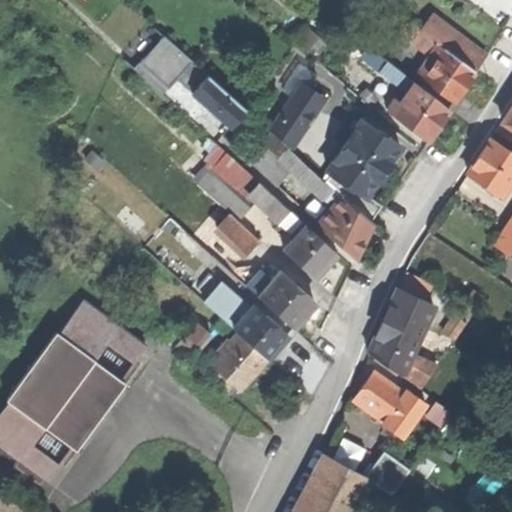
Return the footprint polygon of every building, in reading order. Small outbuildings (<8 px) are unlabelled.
[(420,31),(444,49),(475,72),(487,55),(431,15),(420,31)] [(420,31),(413,26),(407,21),(400,31),(406,35),(430,53),(433,49),(441,54),(423,79),(454,102),(466,85),(475,72),(444,49),(420,31)] [(289,39),(308,54),(317,43),(298,28),(289,39)] [(393,82),(408,93),(392,114),(428,140),(439,124),(450,110),(414,84),(400,73),(385,61),(354,37),(341,54),(371,78),(374,74),(389,86),(393,82)] [(140,68),(166,92),(177,79),(151,56),(140,68)] [(200,70),(189,60),(180,69),(192,79),(195,75),(203,82),(193,93),(230,126),(238,117),(245,110),(208,77),(200,70)] [(277,141),(288,150),(321,99),(302,87),(272,133),(277,141)] [(511,102),(501,119),(511,126),(511,102)] [(399,147),(360,121),(327,171),(331,173),(325,183),(331,188),(342,198),(370,222),(381,204),(367,195),(383,171),(399,147)] [(490,138),(511,152),(511,142),(494,131),(490,138)] [(511,152),(490,138),(480,152),(467,171),(501,193),(511,176),(511,152)] [(331,188),(325,183),(298,159),(288,150),(277,141),(254,167),(275,186),(291,167),(324,197),(331,188)] [(316,278),(326,266),(337,254),(306,226),(291,213),(267,191),(259,184),(239,165),(227,154),(219,147),(207,161),(215,168),(226,178),(247,198),(245,199),(253,206),(257,201),(281,223),(296,237),(284,250),(316,278)] [(197,185),(230,215),(238,222),(249,210),(209,173),(197,185)] [(318,224),(356,259),(365,240),(373,224),(370,222),(342,198),(318,224)] [(217,229),(246,255),(259,241),(238,222),(230,215),(217,229)] [(511,251),(511,220),(496,244),(511,254),(511,251)] [(200,268),(223,289),(234,277),(211,256),(200,268)] [(293,329),(305,315),(314,305),(279,273),(280,271),(266,258),(258,269),(260,271),(250,282),(246,287),(293,329)] [(402,273),(396,288),(423,300),(430,284),(402,273)] [(423,300),(396,288),(381,321),(367,353),(401,376),(411,352),(432,304),(423,300)] [(0,413),(0,448),(45,482),(71,447),(74,448),(121,384),(119,382),(145,347),(83,301),(58,335),(55,333),(6,399),(9,401),(0,413)] [(225,321),(267,357),(276,347),(286,335),(253,306),(245,315),(237,308),(225,321)] [(430,344),(442,353),(465,320),(453,312),(430,344)] [(174,322),(161,337),(174,349),(187,360),(210,334),(197,323),(187,334),(174,322)] [(264,360),(236,336),(231,332),(206,361),(210,365),(218,371),(210,380),(231,398),(239,390),(251,375),(264,360)] [(411,352),(401,376),(419,388),(434,363),(411,352)] [(354,398),(383,420),(404,393),(373,371),(363,385),(354,398)] [(404,393),(383,420),(382,422),(400,435),(423,404),(405,391),(404,393)] [(293,511),(349,511),(367,478),(323,455),(293,511)] [(0,494),(0,511),(25,511),(15,505),(0,494)]
